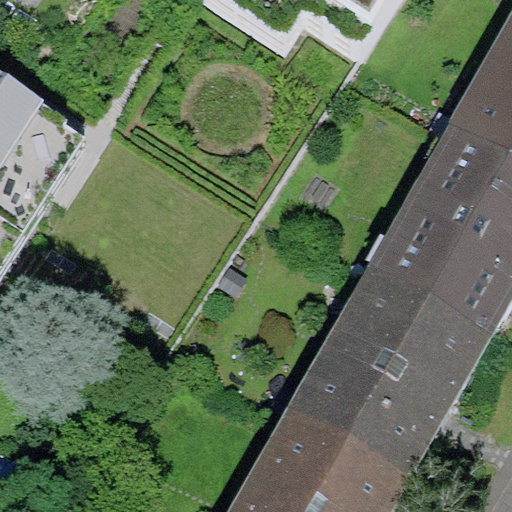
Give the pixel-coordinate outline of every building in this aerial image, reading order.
[(371,48),(401,0),(297,0),(294,6),(334,32),(337,27),(371,48)] [(511,54),(456,151),(511,182),(511,54)] [(0,237),(66,136),(0,93),(0,237)] [(206,190),(174,239),(226,272),(308,145),(262,116),(212,193),(206,190)] [(373,289),(376,291),(484,353),(485,354),(511,306),(511,182),(456,151),(453,149),(433,184),(436,185),(395,256),(393,255),(373,289)] [(164,368),(226,272),(174,239),(113,335),(164,368)] [(376,291),(295,431),(404,493),(437,434),(484,353),(376,291)] [(392,511),(404,493),(295,431),(275,468),(283,472),(259,511),(392,511)]
